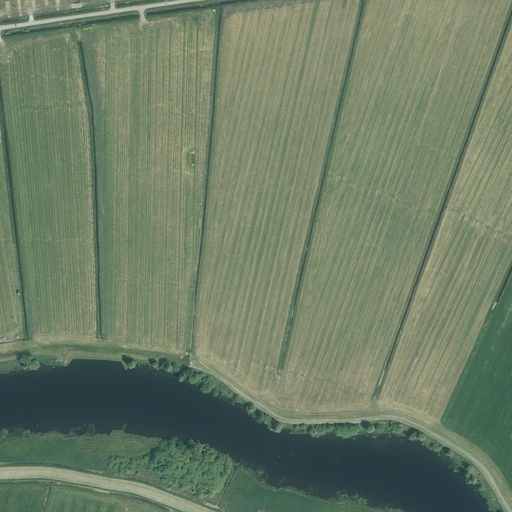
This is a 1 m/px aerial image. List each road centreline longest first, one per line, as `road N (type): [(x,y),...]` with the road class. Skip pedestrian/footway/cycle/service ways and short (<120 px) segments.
road 1 (track): [(0,470),(143,487),(206,511)]
road 2 (unclassified): [(0,29),(206,0)]
